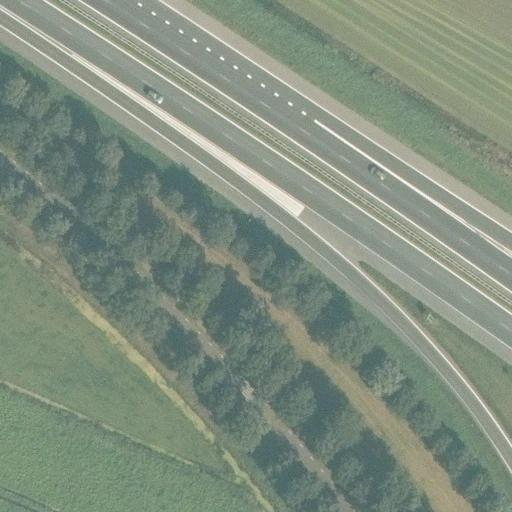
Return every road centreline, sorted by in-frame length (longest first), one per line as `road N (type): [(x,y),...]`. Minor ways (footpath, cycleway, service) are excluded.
road 1 (motorway): [(0,3),(368,292),(438,364),(511,465)]
road 2 (motorway): [(11,0),(511,332)]
road 3 (tertiary): [(342,511),(203,350),(0,162)]
road 4 (motorway): [(310,134),(100,0)]
road 5 (motorway): [(511,278),(310,134)]
road 6 (motorway): [(511,251),(310,134)]
